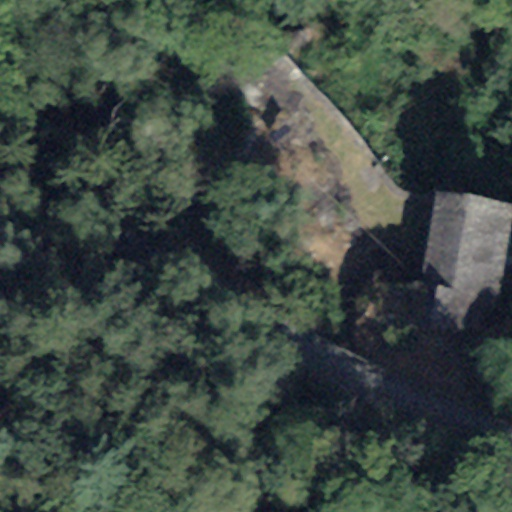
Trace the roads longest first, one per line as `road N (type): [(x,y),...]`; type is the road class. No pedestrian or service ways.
road 1 (unclassified): [(0,186),(90,225),(414,411),(511,448)]
road 2 (unclassified): [(146,511),(0,494)]
